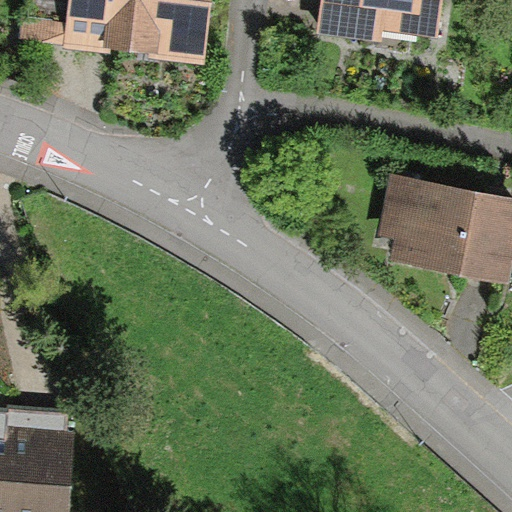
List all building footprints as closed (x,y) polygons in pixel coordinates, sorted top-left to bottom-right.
[(74,0),(72,30),(26,26),(23,52),(208,70),(214,0),(74,0)] [(448,0),(334,0),(330,36),(443,48),(448,0)] [(511,202),(398,180),(382,260),(511,285),(511,202)] [(341,511),(389,462),(256,339),(141,463),(194,511),(341,511)] [(0,511),(57,511),(62,412),(0,409),(0,511)]
